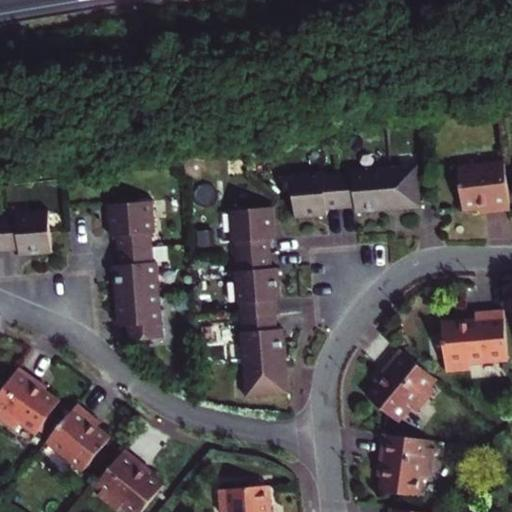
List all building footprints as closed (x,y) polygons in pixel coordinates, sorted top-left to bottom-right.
[(511,210),(511,186),(509,162),(463,167),(468,209),(484,207),(484,214),(511,210)] [(333,208),(346,207),(361,205),(362,211),(393,209),(427,207),(424,164),(390,167),(359,170),(359,171),(344,172),(329,173),(329,171),(297,173),(300,217),(333,214),(333,208)] [(118,264),(121,296),(123,325),(133,324),(134,339),(169,336),(165,292),(162,260),(158,260),(157,247),(156,232),(160,232),(157,199),(112,203),(115,235),(121,235),(123,250),(124,263),(118,264)] [(246,302),(247,317),(248,331),(246,331),(249,364),(252,395),(294,392),(291,360),(289,328),(283,328),(282,314),(281,300),(286,299),(284,267),(277,268),(276,254),(275,238),(281,237),(279,205),(234,209),(237,242),(241,241),(242,257),(243,271),(239,272),(242,303),(246,302)] [(25,254),(57,252),(54,209),(22,211),(22,214),(8,215),(0,215),(0,249),(10,249),(25,248),(25,254)] [(473,362),(511,360),(508,308),(479,310),(480,319),(446,322),(450,372),(474,370),(473,362)] [(434,383),(439,377),(404,348),(385,371),(388,373),(380,382),(371,393),(403,420),(415,405),(422,410),(440,388),(437,385),(434,383)] [(388,373),(385,371),(378,380),(380,382),(388,373)] [(25,372),(0,408),(6,413),(4,416),(1,421),(21,435),(26,427),(43,439),(66,406),(50,395),(40,388),(43,384),(25,372)] [(53,391),(43,384),(40,388),(50,395),(53,391)] [(82,409),(50,447),(86,477),(114,443),(101,432),(104,428),(82,409)] [(432,439),(388,433),(384,463),(388,464),(387,475),(384,491),(424,497),(427,477),(435,478),(439,449),(435,448),(431,448),(432,439)] [(106,493),(103,495),(100,499),(115,511),(122,511),(125,509),(129,511),(147,511),(165,491),(151,479),(142,471),(145,467),(129,453),(100,488),(106,493)] [(142,471),(151,479),(154,475),(145,467),(142,471)] [(276,511),(274,485),(224,489),(225,511),(276,511)]
